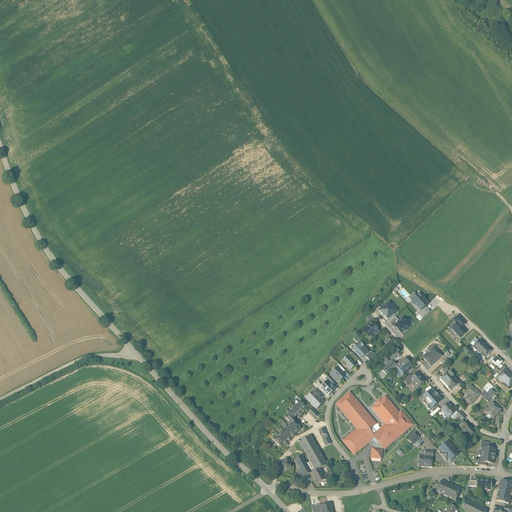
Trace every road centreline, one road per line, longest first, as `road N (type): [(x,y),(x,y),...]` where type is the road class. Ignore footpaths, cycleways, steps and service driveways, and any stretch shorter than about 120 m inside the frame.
road 1 (tertiary): [(267,491),(58,267),(0,147)]
road 2 (residential): [(504,436),(480,430),(380,319)]
road 3 (track): [(0,399),(74,361),(133,349)]
road 4 (residential): [(499,473),(435,471),(379,485)]
